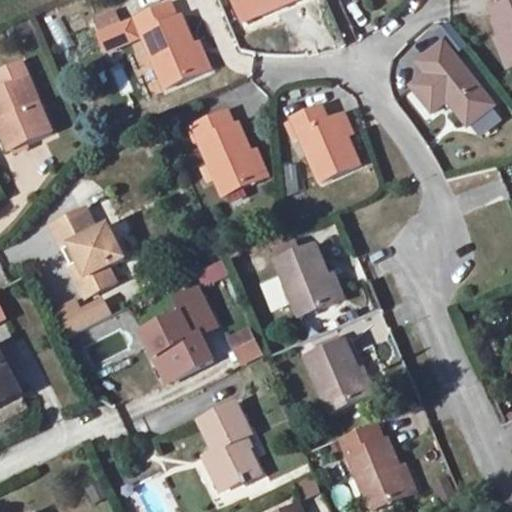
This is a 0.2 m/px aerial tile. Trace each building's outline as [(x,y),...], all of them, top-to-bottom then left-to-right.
[(226,0),(234,19),(242,15),(235,0),(226,0)] [(235,0),(242,15),(245,22),(297,0),(235,0)] [(205,72),(195,46),(182,18),(178,20),(171,5),(100,35),(107,53),(144,38),(167,89),(206,73),(205,72)] [(511,5),(498,11),(510,39),(511,44),(511,5)] [(511,71),(511,70),(511,52),(507,40),(500,43),(511,71)] [(195,46),(205,72),(211,69),(201,44),(195,46)] [(434,113),(449,101),(469,127),(495,106),(445,44),(420,64),(429,76),(414,88),(434,113)] [(0,92),(0,124),(12,153),(54,135),(29,80),(0,92)] [(295,120),(322,183),(361,167),(340,118),(329,123),(323,108),(295,120)] [(195,129),(224,197),(263,181),(254,160),(240,126),(235,127),(229,113),(195,129)] [(92,211),(55,227),(66,251),(81,246),(94,278),(81,284),(88,300),(120,285),(113,266),(130,261),(115,228),(102,234),(92,211)] [(81,246),(66,251),(81,284),(94,278),(81,246)] [(280,264),(302,319),(344,302),(322,246),(280,264)] [(204,288),(231,280),(227,265),(200,273),(204,288)] [(145,335),(157,359),(165,355),(177,381),(216,362),(203,337),(219,329),(201,291),(177,303),(184,317),(145,335)] [(66,341),(113,318),(107,306),(85,317),(79,304),(54,316),(66,341)] [(266,359),(254,331),(229,343),(243,370),(266,359)] [(308,360),(332,415),(371,398),(347,343),(308,360)] [(0,350),(0,405),(22,394),(0,350)] [(165,355),(157,359),(170,385),(177,381),(165,355)] [(212,456),(229,490),(245,482),(248,488),(251,486),(250,483),(263,476),(246,440),(254,436),(239,406),(203,424),(217,453),(212,456)] [(390,442),(385,443),(378,426),(334,444),(361,511),(374,511),(412,497),(390,442)] [(229,490),(212,456),(207,459),(224,493),(229,490)] [(306,505),(325,497),(317,477),(298,484),(306,505)] [(258,506),(261,511),(291,511),(301,507),(292,490),(258,506)]
